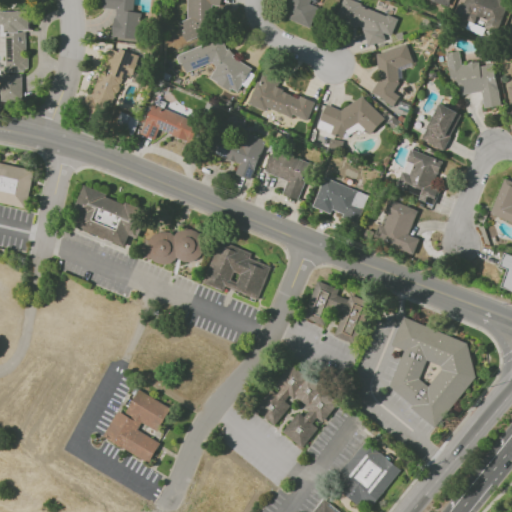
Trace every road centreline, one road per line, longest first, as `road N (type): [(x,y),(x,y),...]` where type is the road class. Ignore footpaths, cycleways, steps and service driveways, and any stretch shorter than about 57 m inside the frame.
road 1 (secondary): [(0,128),(63,141),(480,307)]
road 2 (residential): [(311,242),(271,333),(212,406),(170,499)]
road 3 (primary): [(511,386),(408,511)]
road 4 (residential): [(71,0),(71,59),(45,138)]
road 5 (residential): [(511,149),(491,141),(454,229),(464,251)]
